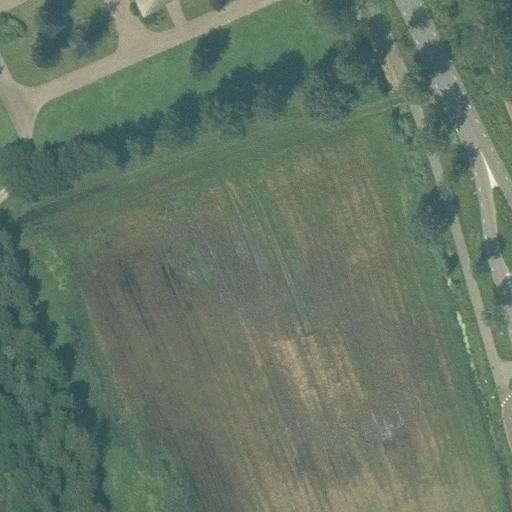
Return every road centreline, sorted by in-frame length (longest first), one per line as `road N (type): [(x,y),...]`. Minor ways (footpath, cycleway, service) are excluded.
road 1 (tertiary): [(480,154),(511,324)]
road 2 (tertiary): [(480,154),(404,0)]
